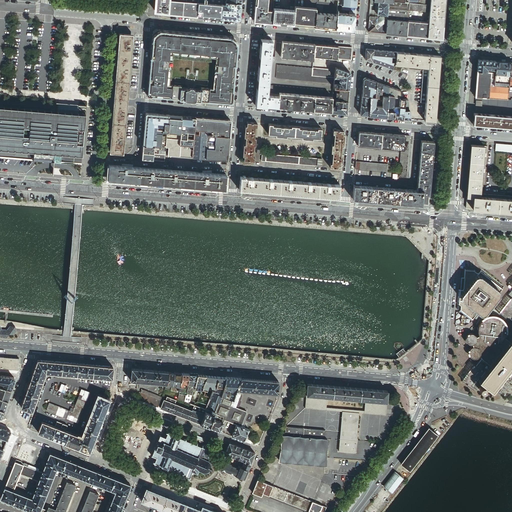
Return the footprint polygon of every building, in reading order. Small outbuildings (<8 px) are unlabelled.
[(168,0),(155,0),(155,11),(168,12),(168,0)] [(196,16),(197,3),(169,0),(168,0),(168,12),(168,14),(196,16)] [(284,0),(273,0),(273,9),(279,10),(279,11),(286,12),(287,10),(283,10),(284,0)] [(316,0),(316,9),(314,27),(335,29),(336,17),(332,16),(332,14),(333,0),(316,0)] [(442,38),(445,0),(430,0),(430,5),(430,12),(429,23),(428,37),(442,38)] [(409,10),(410,3),(389,1),(389,2),(389,4),(387,15),(387,16),(402,17),(408,18),(409,10)] [(225,4),(222,4),(221,5),(220,18),(237,20),(239,18),(240,3),(234,3),(234,5),(231,4),(231,2),(229,2),(225,2),(225,4)] [(221,5),(197,3),(196,16),(220,18),(221,5)] [(389,4),(378,3),(377,14),(387,15),(389,4)] [(429,5),(418,4),(410,3),(409,10),(430,12),(430,5),(429,5)] [(265,15),(266,6),(255,4),(254,18),(257,22),(267,23),(267,15),(265,15)] [(314,27),(316,9),(295,7),(294,11),(293,25),(314,27)] [(272,23),(293,25),(294,11),(287,10),(286,12),(279,11),(279,10),(273,9),(272,15),(272,23)] [(336,17),(335,29),(353,30),(355,14),(348,13),(347,13),(345,13),(337,12),(337,14),(336,17)] [(387,19),(387,17),(377,16),(369,16),(368,29),(371,32),(386,34),(387,19)] [(401,21),(387,19),(386,34),(407,35),(408,21),(401,21)] [(407,35),(428,37),(429,23),(408,21),(407,35)] [(231,36),(230,37),(160,31),(159,30),(157,31),(153,35),(151,37),(152,37),(147,97),(231,104),(236,45),(237,44),(236,41),(231,36)] [(124,136),(125,116),(126,116),(126,111),(127,95),(128,95),(128,90),(127,90),(129,73),(130,69),(129,69),(131,48),(132,43),(131,43),(132,36),(121,35),(111,152),(122,153),(123,141),(124,141),(124,137),(124,136)] [(267,86),(271,41),(260,40),(254,106),(277,108),(278,97),(266,96),(267,86)] [(315,45),(282,42),(281,58),(313,61),(314,57),(315,45)] [(352,48),(315,45),(314,57),(351,60),(352,48)] [(395,61),(396,52),(366,49),(365,59),(392,69),(393,66),(395,61)] [(441,56),(396,52),(395,61),(393,66),(428,69),(428,71),(423,71),(421,103),(426,104),(424,120),(436,121),(441,56)] [(495,73),(496,61),(478,59),(477,71),(491,72),(495,73)] [(511,62),(496,61),(495,73),(494,85),(509,87),(511,62)] [(312,76),(313,68),(276,65),(275,79),(333,84),(334,83),(334,78),(312,76)] [(330,70),(313,68),(312,76),(334,78),(334,77),(335,73),(330,72),(330,70)] [(340,84),(334,83),(333,88),(336,88),(348,89),(350,73),(335,68),(335,73),(334,77),(335,77),(336,77),(339,77),(338,80),(339,81),(339,82),(340,82),(340,84)] [(491,72),(477,71),(475,97),(489,98),(491,72)] [(494,85),(495,73),(491,72),(489,98),(508,100),(509,87),(494,85)] [(363,79),(362,96),(371,96),(375,97),(376,82),(365,78),(363,79)] [(402,99),(401,91),(382,84),(381,93),(381,94),(388,96),(402,99)] [(268,86),(267,86),(266,96),(278,97),(278,95),(269,94),(270,86),(268,86)] [(327,91),(270,86),(269,94),(278,95),(278,93),(326,98),(327,91)] [(348,89),(336,88),(335,100),(347,101),(348,89)] [(278,93),(278,95),(279,95),(278,108),(331,112),(332,106),(332,98),(326,98),(278,93)] [(370,104),(370,106),(369,116),(386,117),(387,111),(388,96),(381,94),(381,96),(380,97),(375,97),(371,96),(370,103),(370,104)] [(371,96),(362,96),(361,104),(366,104),(366,105),(367,105),(368,104),(368,103),(370,103),(371,96)] [(404,109),(409,109),(408,99),(402,99),(388,96),(387,111),(388,111),(394,111),(393,118),(403,119),(404,109)] [(489,98),(475,97),(475,101),(476,101),(482,101),(481,104),(511,106),(511,100),(508,100),(489,98)] [(332,106),(331,112),(346,114),(347,101),(335,100),(335,103),(336,105),(336,106),(332,106)] [(360,115),(369,116),(370,106),(367,105),(366,105),(361,105),(360,115)] [(69,112),(0,106),(0,148),(34,152),(34,160),(54,162),(55,153),(56,153),(83,156),(86,114),(69,112)] [(168,129),(169,115),(146,113),(143,145),(155,146),(166,147),(167,139),(167,138),(161,138),(162,129),(162,127),(164,127),(164,129),(168,129)] [(511,116),(474,113),(473,125),(511,127),(511,116)] [(182,116),(169,115),(168,129),(167,138),(167,139),(180,140),(182,116)] [(196,118),(182,116),(180,140),(180,146),(193,147),(196,118)] [(231,121),(196,118),(193,147),(192,158),(206,159),(208,135),(229,137),(231,121)] [(256,127),(257,123),(247,122),(246,126),(245,126),(244,137),(245,137),(245,144),(243,144),(242,156),(244,156),(244,160),(253,161),(254,157),(252,157),(253,146),(255,146),(255,138),(254,138),(255,127),(256,127)] [(272,124),(269,124),(268,134),(275,135),(275,136),(287,137),(287,136),(301,137),(301,139),(312,140),(313,138),(320,139),(321,129),(317,128),(317,130),(298,128),(299,127),(291,126),(291,128),(272,126),(272,124)] [(343,131),(333,130),(332,134),(334,134),(333,145),(331,145),(331,152),(332,153),(331,163),(330,163),(329,167),(339,168),(340,165),(342,165),(343,153),(341,153),(342,146),(343,146),(344,135),(342,134),(343,131)] [(404,140),(405,136),(359,132),(357,145),(401,149),(403,149),(404,140)] [(227,161),(229,137),(208,135),(206,159),(227,161)] [(180,140),(167,139),(166,147),(166,148),(169,149),(173,149),(179,149),(180,146),(180,140)] [(409,141),(404,140),(403,149),(401,149),(399,177),(406,178),(409,141)] [(429,195),(434,142),(421,141),(417,190),(423,191),(423,195),(429,195)] [(511,152),(511,145),(496,144),(495,151),(511,152)] [(155,146),(143,145),(143,153),(154,154),(154,151),(155,146)] [(511,199),(479,197),(483,146),(471,145),(467,198),(473,198),(473,209),(511,212),(511,199)] [(193,147),(180,146),(179,149),(179,157),(192,158),(193,147)] [(479,197),(511,199),(511,196),(483,194),(487,146),(483,146),(479,197)] [(322,159),(262,154),(261,162),(321,167),(322,159)] [(388,165),(356,162),(355,169),(387,172),(388,165)] [(225,189),(226,175),(211,174),(203,173),(133,167),(125,167),(109,165),(108,180),(152,183),(183,185),(225,189)] [(340,185),(240,177),(239,190),(339,198),(340,185)] [(353,199),(422,205),(423,195),(423,191),(417,190),(354,185),(353,199)] [(469,360),(457,375),(458,376),(462,379),(461,381),(463,385),(465,382),(468,384),(466,386),(474,392),(481,383),(477,380),(479,377),(492,387),(492,389),(497,393),(498,392),(501,394),(511,380),(511,373),(504,367),(511,357),(511,267),(508,272),(511,275),(511,277),(507,284),(510,286),(509,288),(511,290),(510,292),(511,293),(511,298),(511,299),(510,298),(498,313),(511,323),(511,340),(510,343),(503,337),(504,336),(505,333),(505,331),(505,328),(505,326),(504,324),(503,322),(501,320),(500,319),(498,317),(495,316),(493,316),(490,316),(488,316),(487,317),(485,318),(482,319),(481,321),(479,323),(478,325),(478,328),(478,331),(478,334),(479,335),(475,336),(475,335),(474,335),(473,334),(471,333),(469,334),(468,334),(466,335),(465,336),(465,337),(465,338),(465,340),(465,341),(466,343),(467,344),(469,345),(470,345),(471,345),(472,347),(471,347),(470,348),(469,349),(469,350),(469,352),(469,353),(469,355),(470,356),(471,357),(473,358),(474,358),(475,358),(476,358),(477,357),(478,357),(482,359),(476,366),(469,360)] [(473,271),(464,270),(462,290),(459,290),(458,305),(460,305),(459,310),(471,319),(477,313),(478,314),(484,315),(499,295),(499,293),(501,289),(480,272),(477,275),(473,271)] [(0,333),(2,338),(8,339),(10,335),(15,335),(18,331),(15,326),(10,326),(8,330),(2,330),(0,325),(0,333)] [(19,359),(0,357),(0,368),(18,370),(19,359)] [(21,407),(32,411),(45,372),(112,378),(113,367),(38,360),(21,407)] [(167,384),(169,372),(132,368),(131,380),(136,381),(167,384)] [(174,372),(169,372),(167,384),(166,389),(171,390),(172,384),(174,372)] [(182,373),(174,372),(172,384),(180,384),(182,373)] [(189,374),(182,373),(180,384),(179,390),(182,391),(181,394),(185,395),(186,392),(189,374)] [(198,374),(189,374),(186,392),(192,394),(194,386),(198,374)] [(206,375),(198,374),(194,386),(202,388),(206,375)] [(218,376),(206,375),(202,388),(206,389),(208,384),(210,384),(215,385),(218,376)] [(11,390),(15,380),(14,378),(0,376),(0,383),(0,384),(2,385),(1,387),(11,390)] [(213,391),(212,391),(209,397),(219,401),(222,395),(219,394),(226,377),(218,376),(215,385),(214,387),(213,391)] [(240,378),(226,377),(219,394),(222,395),(233,398),(236,389),(240,378)] [(477,380),(481,383),(484,385),(483,386),(482,386),(481,386),(479,387),(479,388),(479,389),(479,391),(480,392),(481,392),(483,392),(484,391),(485,390),(485,389),(485,388),(485,387),(485,386),(491,391),(492,389),(492,387),(479,377),(477,380)] [(279,381),(240,378),(236,389),(241,390),(277,393),(279,381)] [(386,402),(387,391),(307,384),(306,395),(311,396),(327,397),(365,401),(381,402),(386,402)] [(11,390),(1,387),(0,386),(0,397),(8,401),(11,390)] [(202,388),(194,386),(192,394),(191,397),(207,403),(209,397),(212,391),(206,389),(202,388)] [(82,398),(85,391),(82,389),(74,409),(73,412),(70,411),(49,403),(46,411),(77,423),(87,400),(82,398)] [(233,398),(222,395),(219,401),(209,427),(220,432),(224,420),(236,425),(236,424),(241,426),(247,411),(237,408),(235,407),(238,400),(241,390),(236,389),(233,398)] [(158,407),(162,397),(144,390),(143,393),(141,392),(138,399),(158,407)] [(107,406),(109,400),(99,396),(82,437),(69,432),(65,442),(89,452),(96,434),(107,406)] [(327,397),(311,396),(310,409),(326,410),(326,408),(327,397)] [(191,397),(189,403),(195,405),(205,409),(207,403),(191,397)] [(219,401),(209,397),(207,403),(205,409),(203,413),(200,424),(209,427),(219,401)] [(200,424),(203,413),(193,409),(192,409),(192,411),(175,404),(166,400),(164,400),(161,408),(200,424)] [(381,402),(365,401),(364,411),(380,412),(381,402)] [(205,409),(195,405),(193,409),(203,413),(205,409)] [(355,453),(358,413),(342,412),(339,451),(355,453)] [(42,421),(38,432),(51,437),(55,426),(42,421)] [(55,426),(65,431),(67,425),(57,421),(55,426)] [(259,443),(260,440),(247,435),(248,435),(247,434),(248,431),(249,431),(250,430),(241,426),(236,424),(236,425),(232,436),(254,445),(255,445),(256,445),(257,445),(258,445),(258,444),(259,443)] [(55,426),(51,437),(65,442),(69,432),(65,431),(55,426)] [(286,426),(285,436),(324,439),(325,430),(286,426)] [(0,459),(4,450),(0,448),(0,439),(1,438),(7,441),(11,432),(0,427),(0,459)] [(427,429),(400,464),(408,470),(436,435),(427,429)] [(192,477),(191,476),(192,472),(193,473),(193,472),(194,472),(195,472),(198,473),(200,470),(204,472),(203,473),(204,473),(205,472),(206,472),(208,471),(208,472),(209,472),(209,471),(210,469),(211,470),(212,469),(212,468),(212,467),(211,467),(211,465),(212,465),(212,464),(211,464),(210,462),(209,461),(214,451),(209,449),(209,448),(209,447),(208,446),(207,445),(205,445),(204,446),(203,446),(202,446),(198,445),(198,444),(197,443),(197,444),(192,442),(193,441),(192,441),(191,442),(187,440),(187,439),(186,439),(186,440),(181,437),(182,437),(181,436),(180,437),(176,435),(177,435),(176,434),(176,435),(170,432),(169,431),(169,432),(168,432),(167,433),(168,433),(167,437),(166,436),(166,437),(163,435),(162,437),(162,436),(162,437),(161,436),(160,439),(161,439),(161,440),(161,441),(160,443),(159,444),(159,443),(159,444),(158,444),(158,443),(156,447),(157,447),(157,446),(158,447),(157,447),(158,447),(157,448),(158,448),(157,450),(156,451),(155,451),(155,450),(153,454),(154,454),(155,454),(154,454),(155,454),(155,456),(158,457),(157,461),(156,461),(155,462),(156,463),(155,463),(157,464),(157,463),(162,465),(162,466),(163,466),(167,468),(168,469),(168,468),(173,470),(173,471),(174,471),(179,473),(178,473),(179,473),(180,473),(184,475),(185,476),(185,475),(189,477),(189,478),(190,478),(190,477),(191,478),(192,477)] [(324,439),(285,436),(282,435),(281,440),(281,445),(280,461),(325,465),(327,439),(324,439)] [(230,443),(225,453),(234,457),(245,461),(250,464),(255,453),(230,443)] [(42,473),(41,477),(39,482),(38,484),(49,488),(56,468),(79,477),(116,492),(107,511),(119,511),(130,485),(50,453),(42,473)] [(233,460),(234,457),(225,453),(223,458),(222,460),(228,463),(230,458),(233,460)] [(231,465),(232,464),(228,463),(222,460),(221,464),(219,468),(235,474),(238,468),(231,465)] [(245,478),(250,464),(245,461),(243,468),(239,466),(238,468),(235,474),(245,478)] [(1,499),(28,509),(32,499),(13,491),(20,474),(23,465),(15,462),(1,499)] [(37,475),(38,471),(28,467),(23,465),(20,474),(39,482),(41,477),(37,475)] [(394,472),(389,477),(393,480),(390,483),(395,487),(402,478),(394,472)] [(393,480),(389,477),(382,487),(391,493),(395,487),(390,483),(393,480)] [(266,483),(258,480),(252,493),(261,496),(262,494),(266,483)] [(65,511),(76,485),(67,482),(56,510),(49,507),(47,511),(46,511),(65,511)] [(308,511),(312,501),(266,483),(262,494),(306,511),(308,511)] [(43,501),(49,488),(38,484),(33,497),(43,501)] [(211,511),(212,511),(203,507),(201,511),(147,489),(143,501),(171,511),(211,511)] [(81,511),(91,511),(98,494),(89,491),(81,511)] [(32,499),(28,509),(34,511),(39,511),(41,508),(43,501),(33,497),(32,499)] [(319,511),(322,505),(312,501),(308,511),(319,511)]
